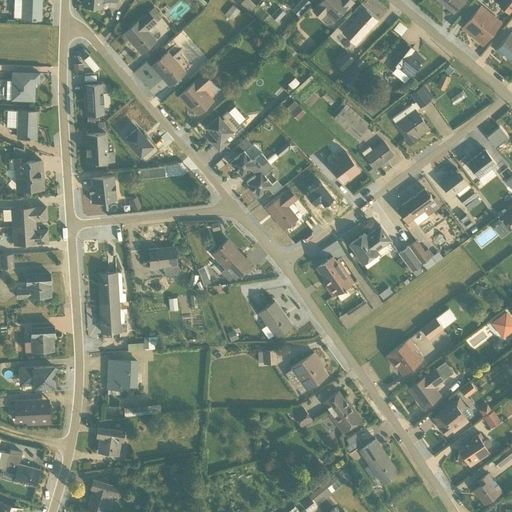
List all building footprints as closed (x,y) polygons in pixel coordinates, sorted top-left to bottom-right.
[(21,18),(40,19),(41,0),(13,0),(13,16),(21,17),(21,18)] [(249,0),(243,0),(239,4),(248,12),(253,7),(248,12),(249,12),(255,5),(249,0)] [(310,3),(307,0),(300,0),(291,10),(298,16),(310,3)] [(321,0),(311,10),(327,25),(340,13),(341,13),(352,1),(351,0),(321,0)] [(462,0),(438,0),(453,12),(462,0)] [(511,0),(501,0),(497,6),(508,14),(511,9),(511,0)] [(224,14),(231,20),(239,11),(232,5),(224,14)] [(482,44),(501,22),(481,5),(462,28),(481,44),(482,44)] [(162,16),(153,7),(123,33),(141,53),(156,40),(147,30),(157,22),(156,21),(162,16)] [(285,13),(278,7),(270,16),(276,22),(285,13)] [(376,21),(364,9),(341,33),(354,45),(376,21)] [(399,20),(393,29),(401,35),(408,26),(399,20)] [(511,33),(510,31),(494,50),(501,56),(503,54),(511,61),(511,33)] [(412,49),(405,43),(390,62),(396,67),(392,72),(404,82),(423,59),(411,50),(412,49)] [(185,71),(167,51),(151,65),(169,85),(185,71)] [(353,59),(346,52),(334,63),(342,71),(353,59)] [(365,63),(359,57),(353,63),(359,69),(365,63)] [(74,64),(74,75),(83,74),(82,64),(74,64)] [(361,75),(351,66),(339,79),(348,88),(361,75)] [(6,80),(6,98),(29,99),(30,82),(38,82),(38,73),(11,72),(11,80),(6,80)] [(212,82),(203,72),(178,95),(189,108),(191,107),(197,114),(213,99),(204,89),(212,82)] [(84,81),(83,81),(83,92),(84,92),(85,114),(103,113),(103,106),(109,105),(109,91),(102,92),(107,86),(101,80),(96,80),(95,74),(84,75),(84,81)] [(441,74),(436,87),(444,91),(449,78),(441,74)] [(282,89),(287,93),(299,82),(294,77),(282,89)] [(433,98),(424,84),(409,94),(415,102),(392,118),(409,143),(416,138),(415,137),(428,128),(415,110),(419,108),(433,98)] [(462,92),(451,99),(454,104),(465,96),(462,92)] [(333,101),(325,93),(321,97),(330,105),(333,101)] [(333,118),(356,139),(368,124),(345,104),(346,103),(343,100),(335,110),(333,113),(335,115),(333,118)] [(372,100),(362,108),(371,116),(379,110),(372,100)] [(305,112),(297,105),(289,112),(296,120),(305,112)] [(17,110),(8,110),(7,126),(16,126),(16,136),(35,137),(36,110),(17,110)] [(236,125),(226,113),(221,118),(219,115),(206,126),(215,137),(211,141),(219,150),(228,141),(225,138),(233,131),(232,129),(236,125)] [(486,137),(494,148),(507,138),(498,127),(486,137)] [(136,128),(124,138),(144,161),(158,149),(143,132),(141,133),(136,128)] [(94,165),(107,165),(106,162),(114,161),(113,151),(112,150),(112,144),(109,141),(107,141),(106,132),(85,132),(87,163),(94,162),(94,165)] [(252,171),(266,158),(261,152),(251,160),(243,150),(250,144),(245,138),(233,148),(238,154),(233,158),(232,157),(227,161),(231,166),(232,165),(241,175),(250,168),(252,171)] [(277,157),(287,149),(288,150),(290,148),(293,151),(297,148),(289,139),(277,149),(273,152),(274,153),(266,158),(252,171),(255,174),(246,181),(254,192),(253,193),(257,198),(262,193),(261,192),(266,188),(272,194),(281,186),(276,180),(271,184),(263,174),(272,166),(269,163),(277,157)] [(369,147),(361,152),(373,169),(393,155),(383,141),(371,150),(369,147)] [(24,149),(13,146),(13,157),(8,158),(9,168),(14,168),(15,190),(43,188),(41,160),(25,161),(24,149)] [(466,163),(478,179),(478,178),(482,184),(495,175),(490,169),(496,164),(484,149),(466,163)] [(328,165),(342,184),(351,178),(360,171),(345,152),(328,165)] [(479,200),(480,200),(478,197),(477,198),(476,196),(477,196),(470,187),(470,188),(467,185),(468,184),(456,168),(455,169),(456,170),(439,183),(451,197),(456,193),(458,196),(457,197),(467,210),(479,201),(479,200)] [(90,192),(91,202),(115,199),(113,175),(90,178),(91,186),(88,187),(89,192),(90,192)] [(320,182),(305,194),(314,205),(320,200),(323,205),(333,198),(320,182)] [(265,207),(283,229),(296,218),(293,213),(296,210),(291,203),(297,198),(289,188),(265,207)] [(424,188),(396,209),(406,223),(412,219),(417,225),(428,217),(427,215),(439,207),(429,194),(428,194),(424,188)] [(136,197),(128,200),(133,211),(141,208),(136,197)] [(2,209),(3,220),(11,220),(12,226),(36,225),(35,219),(46,219),(45,206),(10,208),(10,209),(2,209)] [(511,206),(499,214),(510,231),(511,229),(511,206)] [(476,226),(469,216),(462,221),(469,231),(476,226)] [(500,236),(508,231),(501,220),(493,225),(500,236)] [(36,225),(12,226),(13,244),(47,242),(46,229),(36,230),(36,225)] [(377,251),(391,241),(380,226),(366,236),(363,232),(348,243),(356,254),(354,255),(361,265),(378,253),(378,252),(377,251)] [(245,258),(226,239),(211,254),(224,268),(220,271),(229,280),(232,277),(234,278),(251,262),(246,257),(245,258)] [(415,240),(407,245),(421,264),(432,255),(427,248),(424,251),(415,240)] [(353,280),(369,303),(368,304),(366,302),(347,314),(345,312),(337,317),(346,329),(353,323),(381,302),(338,243),(337,244),(334,241),(321,250),(325,256),(330,253),(331,255),(315,266),(326,283),(324,285),(332,295),(332,296),(336,293),(340,300),(349,294),(345,287),(353,281),(338,258),(340,257),(355,279),(353,280)] [(415,276),(424,269),(407,245),(397,253),(411,272),(415,276)] [(164,276),(177,274),(177,269),(181,269),(180,262),(176,263),(174,246),(148,249),(150,268),(163,267),(164,276)] [(442,258),(438,252),(421,264),(426,271),(442,258)] [(14,267),(13,254),(0,254),(0,266),(0,268),(14,267)] [(199,273),(203,284),(209,282),(205,271),(199,273)] [(122,292),(120,272),(117,272),(98,273),(100,303),(125,301),(124,292),(122,292)] [(16,288),(16,297),(50,295),(49,282),(50,282),(49,273),(25,275),(25,287),(16,288)] [(197,276),(191,274),(188,283),(194,285),(197,276)] [(476,285),(473,293),(482,297),(485,289),(476,285)] [(168,298),(169,311),(177,310),(176,298),(168,298)] [(291,325),(274,301),(257,312),(265,324),(260,328),(267,338),(273,335),(274,337),(291,325)] [(119,302),(100,303),(101,332),(126,331),(126,322),(123,322),(123,310),(119,310),(119,302)] [(455,318),(448,308),(436,317),(443,327),(455,318)] [(511,318),(506,311),(490,323),(502,339),(511,330),(511,318)] [(443,329),(435,318),(420,329),(428,340),(443,329)] [(54,334),(53,326),(30,327),(31,341),(24,342),(24,352),(53,350),(52,334),(54,334)] [(157,348),(157,336),(143,337),(143,343),(127,344),(128,352),(157,348)] [(416,347),(409,338),(385,356),(394,368),(396,366),(402,374),(422,359),(414,349),(416,347)] [(498,340),(491,345),(496,352),(503,347),(498,340)] [(262,351),(257,352),(258,362),(263,362),(263,364),(276,363),(275,349),(262,350),(262,351)] [(323,366),(313,352),(290,368),(305,390),(326,375),(321,368),(323,366)] [(109,360),(107,394),(119,395),(119,390),(121,390),(121,387),(136,388),(137,361),(109,360)] [(443,380),(452,373),(444,362),(407,389),(422,409),(440,395),(435,388),(444,381),(443,380)] [(33,388),(54,387),(53,367),(18,369),(19,387),(33,386),(33,388)] [(460,391),(465,398),(475,390),(470,383),(460,391)] [(344,399),(338,391),(323,403),(330,412),(327,414),(341,433),(361,419),(346,398),(344,399)] [(436,424),(435,425),(439,430),(440,429),(445,436),(452,431),(453,432),(457,430),(468,422),(466,420),(473,415),(472,414),(471,411),(470,409),(465,407),(458,398),(431,418),(436,424)] [(26,424),(49,423),(48,400),(14,401),(15,421),(26,421),(26,424)] [(486,404),(477,410),(482,418),(491,411),(486,404)] [(123,408),(124,417),(146,415),(153,414),(160,413),(159,405),(123,408)] [(293,416),(301,427),(311,420),(303,408),(293,416)] [(490,429),(500,422),(493,411),(482,418),(490,429)] [(109,423),(102,422),(101,428),(98,427),(97,436),(101,437),(100,443),(98,452),(118,455),(120,442),(123,442),(124,431),(108,428),(109,423)] [(459,451),(457,460),(466,462),(469,466),(489,453),(486,449),(490,447),(491,445),(490,442),(489,440),(487,440),(484,440),(479,433),(471,438),(472,439),(469,441),(467,439),(460,444),(463,448),(459,451)] [(361,445),(354,434),(346,439),(349,445),(346,447),(350,452),(361,445)] [(397,473),(375,439),(358,451),(368,465),(364,469),(376,486),(380,484),(381,484),(397,473)] [(511,457),(511,449),(510,446),(491,460),(498,469),(511,457)] [(21,456),(0,450),(0,468),(1,468),(0,473),(0,477),(35,487),(40,468),(19,464),(21,456)] [(177,467),(170,468),(171,477),(178,476),(177,467)] [(351,477),(344,468),(328,480),(308,496),(316,506),(351,477)] [(484,504),(497,494),(498,495),(502,492),(494,481),(491,480),(492,479),(488,474),(477,481),(480,485),(472,492),(477,498),(478,497),(484,504)] [(93,489),(87,511),(91,511),(110,511),(112,508),(107,506),(110,495),(116,497),(119,488),(93,480),(91,488),(93,489)] [(308,496),(300,503),(307,511),(309,511),(316,506),(308,496)] [(0,503),(0,511),(20,511),(21,509),(0,503)]
